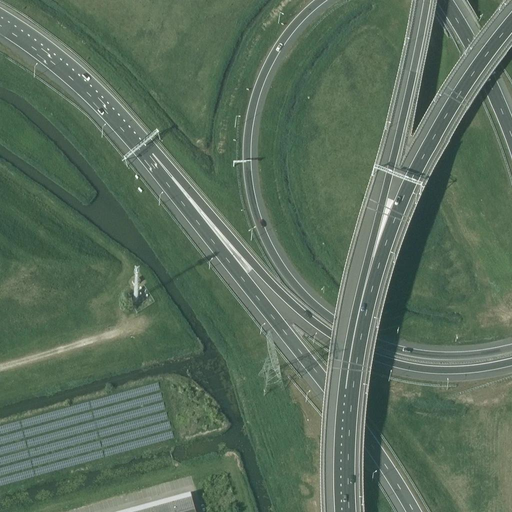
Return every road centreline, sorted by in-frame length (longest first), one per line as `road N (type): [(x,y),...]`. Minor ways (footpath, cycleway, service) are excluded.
road 1 (motorway): [(511,348),(445,358),(377,344),(308,301),(265,241),(247,174),(249,121),(285,39),(323,0)]
road 2 (motorway): [(151,153),(263,279),(332,339),(411,370),(511,362)]
road 3 (motorway): [(151,153),(373,447),(413,511)]
road 4 (motorway): [(427,0),(353,329),(350,401)]
road 5 (motorway): [(511,34),(469,89),(402,212),(370,304),(350,401)]
road 6 (motorway): [(0,18),(74,70),(151,153)]
road 7 (motorway): [(511,140),(439,0)]
